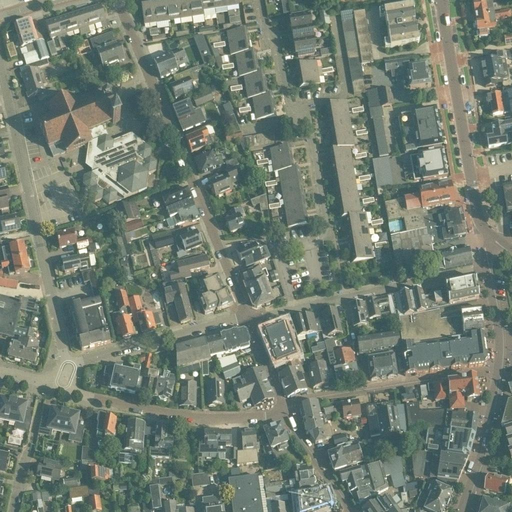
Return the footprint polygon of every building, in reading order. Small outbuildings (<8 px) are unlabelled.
[(164,0),(163,0),(152,2),(156,24),(168,22),(164,0)] [(176,0),(164,0),(168,22),(180,20),(176,0)] [(188,0),(176,0),(180,20),(191,18),(188,0)] [(200,0),(188,0),(191,18),(204,16),(203,11),(200,0)] [(212,0),(200,0),(203,11),(214,10),(212,0)] [(224,0),(212,0),(214,10),(226,8),(224,0)] [(473,5),(471,6),(472,13),(474,12),(475,18),(493,15),(491,2),(491,1),(472,4),(473,5)] [(152,2),(140,4),(144,25),(146,25),(147,31),(145,31),(146,38),(152,37),(152,41),(159,40),(158,36),(156,24),(152,2)] [(100,5),(89,9),(94,26),(100,24),(102,29),(107,27),(100,5)] [(386,10),(383,10),(386,27),(387,27),(388,31),(387,32),(390,48),(415,44),(418,43),(419,41),(419,39),(418,38),(417,37),(413,12),(413,10),(414,9),(413,7),(411,6),(409,6),(392,9),(391,6),(386,7),(386,10)] [(327,8),(321,9),(324,26),(330,25),(327,8)] [(89,9),(78,13),(85,34),(90,33),(88,28),(94,26),(89,9)] [(366,19),(365,11),(353,13),(354,17),(354,21),(366,19)] [(476,23),(474,23),(475,30),(477,30),(477,31),(479,37),(487,36),(486,30),(496,28),(495,20),(511,18),(510,12),(502,13),(493,15),(475,18),(476,23)] [(78,13),(67,16),(73,33),(79,31),(80,36),(85,34),(78,13)] [(353,19),(352,13),(340,15),(341,21),(353,19)] [(291,20),(289,20),(289,21),(288,21),(289,27),(290,26),(291,32),(311,28),(309,17),(307,17),(306,14),(291,17),(291,20)] [(67,16),(56,20),(63,41),(68,40),(66,35),(73,33),(67,16)] [(229,25),(222,26),(222,30),(236,28),(235,24),(239,23),(238,17),(228,18),(229,25)] [(354,25),(353,19),(341,21),(342,27),(354,25)] [(368,28),(366,19),(354,21),(356,30),(368,28)] [(56,20),(45,23),(50,40),(57,38),(59,43),(63,41),(56,20)] [(30,21),(14,26),(21,48),(25,47),(28,54),(36,52),(39,62),(49,59),(43,42),(37,44),(37,43),(30,21)] [(355,32),(354,25),(342,27),(343,34),(355,32)] [(313,40),(311,28),(291,32),(293,44),(313,40)] [(369,37),(368,28),(356,30),(357,39),(369,37)] [(247,30),(226,33),(228,45),(248,41),(247,30)] [(356,38),(355,32),(343,34),(345,40),(356,38)] [(111,34),(91,41),(95,52),(97,51),(103,68),(108,67),(111,68),(114,66),(115,64),(124,61),(118,44),(115,45),(111,34)] [(370,46),(369,37),(357,39),(359,47),(370,46)] [(357,45),(356,38),(345,40),(346,47),(357,45)] [(315,52),(313,40),(293,44),(294,49),(293,49),(294,54),(295,54),(295,56),(297,55),(298,58),(313,55),(313,53),(315,52)] [(248,41),(228,45),(230,56),(235,56),(235,55),(250,53),(248,41)] [(53,42),(47,44),(51,57),(57,55),(53,42)] [(358,52),(357,45),(346,47),(347,53),(358,52)] [(372,54),(370,46),(359,47),(360,56),(372,54)] [(170,55),(153,61),(161,80),(178,73),(174,62),(185,58),(182,50),(170,55)] [(250,53),(235,55),(235,56),(237,66),(257,63),(255,52),(250,53)] [(359,58),(358,52),(347,53),(348,60),(359,58)] [(485,63),(481,63),(484,83),(485,83),(486,87),(494,86),(493,82),(503,80),(500,61),(508,59),(507,52),(493,54),(493,55),(484,57),(485,63)] [(372,54),(360,56),(361,65),(373,63),(372,54)] [(30,72),(21,74),(25,86),(45,80),(43,75),(39,76),(37,69),(48,66),(47,60),(39,62),(28,66),(30,72)] [(407,60),(385,63),(386,72),(391,72),(392,79),(395,78),(396,84),(403,83),(404,91),(409,91),(431,88),(429,78),(428,74),(427,75),(426,66),(408,69),(407,60)] [(316,62),(295,66),(297,77),(318,74),(316,62)] [(257,63),(237,66),(239,78),(243,77),(259,74),(257,63)] [(93,68),(82,72),(84,79),(96,75),(93,68)] [(176,84),(170,86),(175,99),(194,92),(191,85),(198,82),(195,73),(200,71),(199,68),(173,78),(176,84)] [(243,77),(245,88),(265,85),(264,73),(259,74),(243,77)] [(318,74),(297,77),(299,89),(320,85),(318,74)] [(45,80),(25,86),(29,98),(37,96),(39,102),(56,96),(54,90),(45,93),(43,86),(47,85),(45,80)] [(265,85),(245,88),(247,100),(252,99),(267,96),(265,85)] [(369,111),(381,108),(393,107),(390,89),(366,93),(369,111)] [(213,100),(209,91),(193,98),(196,107),(213,100)] [(45,121),(38,124),(48,149),(49,148),(53,158),(66,153),(66,154),(88,145),(86,162),(89,164),(92,167),(92,175),(84,178),(83,186),(89,191),(88,199),(95,204),(102,201),(108,206),(146,191),(148,175),(156,172),(157,163),(150,159),(152,150),(139,140),(131,143),(132,139),(128,136),(113,142),(106,137),(102,127),(112,123),(113,125),(114,124),(118,123),(120,122),(119,120),(118,116),(118,117),(117,115),(115,115),(113,108),(110,102),(111,101),(110,99),(111,99),(109,95),(109,96),(108,94),(107,95),(106,94),(103,96),(101,97),(102,99),(81,107),(78,102),(75,103),(73,98),(48,108),(50,113),(43,117),(45,121)] [(267,96),(252,99),(254,110),(274,107),(272,95),(267,96)] [(499,95),(487,97),(488,104),(490,104),(493,116),(503,114),(507,113),(506,106),(501,107),(499,95)] [(188,101),(172,108),(179,123),(182,130),(184,132),(193,128),(192,126),(194,125),(195,127),(205,123),(200,111),(198,112),(196,107),(193,98),(187,101),(188,101)] [(346,102),(326,105),(328,116),(348,113),(346,102)] [(274,107),(254,110),(256,121),(276,118),(274,107)] [(383,118),(381,108),(369,111),(371,121),(381,119),(383,118)] [(435,110),(398,117),(404,155),(417,153),(416,151),(441,147),(435,110)] [(348,113),(328,116),(330,128),(350,124),(348,113)] [(233,115),(218,121),(219,123),(226,120),(234,134),(225,136),(227,143),(242,138),(240,132),(233,115)] [(387,153),(382,123),(372,125),(377,155),(387,153)] [(511,123),(492,127),(494,138),(487,139),(489,149),(511,144),(511,140),(511,134),(511,133),(511,123)] [(350,124),(330,128),(332,139),(352,135),(350,124)] [(194,137),(185,140),(191,154),(213,145),(209,136),(207,137),(205,132),(204,128),(192,133),(194,137)] [(280,132),(273,133),(273,134),(275,146),(282,144),(280,132)] [(332,139),(334,150),(349,148),(354,147),(352,135),(332,139)] [(290,147),(270,150),(271,162),(292,159),(290,147)] [(334,150),(329,151),(331,162),(351,159),(349,148),(334,150)] [(442,152),(409,158),(414,182),(420,181),(421,182),(423,182),(447,178),(442,152)] [(211,154),(195,161),(201,175),(217,168),(224,165),(220,157),(214,160),(211,154)] [(292,159),(271,162),(273,174),(278,173),(278,172),(294,170),(294,169),(292,159)] [(351,159),(331,162),(333,174),(353,170),(351,159)] [(393,188),(387,159),(376,161),(377,168),(378,175),(380,183),(381,190),(393,188)] [(236,160),(226,164),(228,170),(232,168),(238,166),(236,160)] [(219,180),(210,184),(215,197),(232,190),(230,184),(234,183),(231,175),(235,174),(232,168),(228,170),(225,171),(228,177),(227,177),(226,175),(219,178),(219,180)] [(257,174),(255,169),(254,169),(248,171),(250,177),(257,174)] [(278,172),(278,173),(280,184),(300,181),(298,169),(294,169),(294,170),(278,172)] [(353,170),(333,174),(335,185),(355,181),(353,170)] [(300,181),(280,184),(282,195),(302,192),(300,181)] [(355,181),(335,185),(337,196),(357,193),(355,181)] [(420,197),(384,203),(388,222),(401,219),(401,220),(427,214),(426,210),(454,205),(450,185),(419,191),(420,197)] [(511,185),(502,187),(506,213),(509,212),(511,212),(511,213),(511,185)] [(0,211),(8,209),(5,199),(9,198),(7,188),(0,189),(0,211)] [(186,189),(161,199),(166,210),(169,208),(191,199),(186,189)] [(302,192),(282,195),(284,206),(304,203),(302,192)] [(357,193),(337,196),(339,208),(359,204),(357,193)] [(265,196),(251,202),(253,207),(259,205),(260,212),(267,211),(265,196)] [(191,199),(169,208),(172,216),(182,212),(183,214),(195,210),(191,199)] [(304,203),(284,206),(286,218),(306,214),(304,203)] [(128,204),(115,209),(122,226),(134,221),(128,204)] [(359,204),(339,208),(340,219),(345,218),(361,215),(359,204)] [(233,219),(225,222),(230,234),(244,228),(239,216),(243,214),(240,208),(230,212),(233,219)] [(182,212),(172,216),(176,226),(191,220),(192,223),(199,220),(195,210),(183,214),(182,212)] [(438,212),(432,214),(432,216),(433,216),(434,219),(434,220),(435,226),(444,224),(444,227),(447,227),(447,229),(453,227),(453,226),(455,226),(455,225),(463,223),(461,211),(460,211),(439,216),(438,212)] [(306,214),(286,218),(288,229),(308,226),(306,214)] [(361,215),(345,218),(347,229),(367,226),(365,214),(361,215)] [(406,235),(390,238),(395,264),(427,257),(433,256),(430,236),(435,235),(435,239),(438,238),(439,244),(445,242),(445,243),(459,240),(458,238),(466,237),(465,233),(465,232),(465,231),(467,230),(466,224),(464,224),(463,223),(455,225),(455,226),(453,226),(453,227),(447,229),(447,227),(444,227),(444,224),(435,226),(434,220),(434,219),(433,216),(432,216),(427,217),(427,214),(401,220),(403,220),(406,235)] [(17,217),(0,220),(0,224),(2,235),(20,231),(17,217)] [(137,229),(135,223),(125,226),(120,228),(122,234),(127,232),(137,229)] [(367,226),(347,229),(349,241),(369,237),(367,226)] [(74,232),(56,236),(59,249),(76,245),(77,251),(88,248),(87,240),(76,242),(74,232)] [(112,240),(109,241),(110,245),(113,244),(115,244),(117,250),(120,249),(121,254),(119,255),(120,259),(123,259),(131,256),(128,245),(132,244),(131,241),(135,240),(133,233),(119,237),(112,239),(112,240)] [(176,238),(175,240),(178,247),(177,248),(179,254),(185,251),(185,252),(201,246),(196,233),(185,237),(184,235),(176,238)] [(170,234),(153,239),(156,251),(174,246),(170,234)] [(369,237),(349,241),(351,252),(371,248),(369,237)] [(2,254),(4,262),(4,263),(26,258),(23,243),(9,247),(3,249),(4,254),(2,254)] [(241,249),(236,251),(240,263),(244,262),(246,267),(269,258),(265,248),(256,252),(254,245),(241,250),(241,249)] [(371,248),(351,252),(353,263),(373,260),(371,248)] [(433,256),(427,257),(431,274),(472,265),(469,248),(433,256)] [(80,272),(81,274),(91,271),(87,257),(78,259),(78,258),(62,262),(64,273),(79,270),(80,272)] [(171,283),(184,280),(190,279),(189,273),(208,269),(205,257),(176,264),(178,272),(169,275),(171,283)] [(4,262),(0,263),(2,269),(7,267),(9,275),(15,274),(15,275),(30,272),(26,258),(4,263),(4,262)] [(259,267),(240,275),(245,286),(253,307),(256,308),(265,305),(266,306),(270,305),(270,303),(272,302),(263,279),(267,278),(265,272),(261,273),(259,267)] [(91,271),(81,274),(83,284),(89,282),(94,301),(81,305),(81,307),(79,307),(79,305),(70,308),(81,352),(112,343),(109,330),(104,332),(98,311),(101,311),(98,299),(100,298),(93,271),(91,271)] [(2,278),(1,286),(17,290),(19,282),(2,278)] [(204,296),(198,299),(204,315),(216,310),(217,312),(232,305),(225,291),(223,292),(221,288),(216,278),(199,285),(204,296)] [(387,298),(389,309),(391,319),(398,317),(399,319),(425,313),(477,302),(477,300),(479,300),(475,278),(444,285),(447,300),(441,301),(440,295),(437,296),(434,296),(434,297),(423,299),(421,290),(400,295),(387,298)] [(184,280),(171,283),(161,286),(167,305),(175,303),(180,324),(192,321),(183,287),(186,286),(184,280)] [(119,313),(111,316),(114,323),(116,323),(117,330),(115,330),(117,335),(121,334),(122,340),(132,337),(130,329),(132,329),(129,319),(132,319),(125,293),(115,296),(119,311),(119,313)] [(0,336),(12,339),(19,310),(21,304),(0,298),(0,336)] [(387,298),(366,302),(369,318),(370,320),(380,318),(381,322),(384,322),(383,317),(380,317),(379,310),(384,309),(384,310),(389,309),(387,298)] [(21,304),(19,310),(38,315),(36,302),(23,299),(21,304)] [(362,303),(349,305),(354,328),(366,326),(365,319),(369,318),(366,302),(362,303)] [(439,311),(397,320),(400,347),(464,339),(483,336),(484,336),(481,309),(460,311),(461,318),(440,321),(439,311)] [(336,310),(322,314),(328,336),(342,332),(336,310)] [(143,311),(137,313),(138,317),(137,317),(142,335),(155,331),(151,316),(145,318),(144,315),(143,311)] [(312,316),(302,319),(306,336),(322,332),(319,320),(314,321),(312,316)] [(292,326),(287,327),(292,343),(297,342),(296,339),(306,336),(302,319),(291,321),(292,326)] [(286,325),(263,334),(275,368),(279,366),(298,359),(292,343),(287,327),(286,325)] [(9,351),(8,356),(8,358),(21,361),(29,330),(25,329),(22,341),(19,340),(18,345),(11,344),(9,351)] [(29,330),(21,361),(34,365),(37,357),(39,353),(38,353),(38,350),(37,350),(39,345),(32,343),(33,340),(32,340),(34,331),(29,330)] [(244,330),(225,335),(230,353),(249,347),(244,330)] [(360,355),(368,354),(368,360),(367,360),(371,382),(380,380),(387,379),(397,378),(393,356),(389,357),(388,351),(400,350),(397,334),(357,339),(360,355)] [(225,335),(204,341),(209,358),(230,353),(225,335)] [(464,339),(400,347),(405,377),(416,375),(429,373),(429,374),(441,372),(441,371),(450,370),(450,371),(462,369),(468,368),(484,366),(487,363),(483,336),(464,339)] [(335,340),(324,342),(327,352),(327,355),(338,353),(335,340)] [(209,358),(204,341),(174,349),(174,355),(175,370),(201,364),(207,362),(210,361),(209,358)] [(338,353),(327,355),(328,356),(330,366),(333,365),(338,388),(359,383),(356,366),(352,350),(351,350),(338,353)] [(152,355),(137,359),(138,364),(146,362),(144,370),(148,371),(152,355)] [(234,357),(218,363),(225,380),(241,374),(234,357)] [(282,375),(278,376),(287,399),(307,391),(298,369),(301,368),(298,359),(279,366),(282,375)] [(325,364),(317,366),(319,374),(318,374),(322,388),(330,386),(325,364)] [(106,370),(104,377),(110,378),(108,384),(109,384),(108,389),(111,390),(115,391),(116,393),(120,394),(121,392),(123,393),(127,373),(121,371),(122,366),(117,365),(116,366),(115,369),(111,368),(106,370)] [(319,374),(317,366),(308,368),(313,390),(322,388),(318,374),(319,374)] [(127,373),(123,393),(134,395),(135,392),(136,390),(138,379),(140,370),(134,368),(133,374),(127,373)] [(262,370),(232,381),(234,386),(233,387),(240,403),(251,399),(254,408),(274,400),(262,370)] [(149,372),(147,379),(150,379),(148,391),(151,392),(150,397),(158,399),(162,381),(157,380),(158,374),(149,372)] [(162,381),(158,399),(160,402),(163,403),(167,401),(168,395),(171,396),(175,378),(169,377),(168,382),(162,381)] [(448,383),(428,386),(429,393),(434,392),(435,403),(446,401),(449,400),(449,398),(451,411),(461,411),(460,398),(465,397),(466,403),(478,401),(478,398),(477,393),(476,380),(464,381),(448,383)] [(179,382),(178,407),(195,407),(195,383),(179,382)] [(221,383),(207,383),(209,407),(215,407),(215,405),(224,405),(223,386),(221,386),(221,383)] [(406,398),(402,398),(402,403),(414,402),(413,398),(412,398),(411,390),(405,391),(406,398)] [(509,423),(503,425),(504,428),(511,425),(511,394),(511,395),(511,403),(509,404),(511,412),(506,414),(509,423)] [(0,420),(9,423),(13,402),(8,401),(8,399),(1,397),(1,399),(0,398),(0,420)] [(17,403),(13,402),(9,423),(15,424),(14,430),(28,433),(31,420),(23,418),(26,404),(25,404),(25,402),(18,401),(17,403)] [(342,406),(332,408),(333,414),(342,413),(344,419),(360,417),(357,402),(341,404),(342,406)] [(317,403),(299,407),(306,435),(308,434),(315,444),(324,441),(331,439),(328,429),(327,426),(323,427),(317,403)] [(369,431),(363,432),(364,441),(381,438),(408,434),(405,406),(400,407),(396,410),(395,403),(366,408),(368,420),(367,420),(369,431)] [(418,404),(405,406),(408,434),(427,430),(475,436),(477,418),(463,416),(464,411),(461,411),(451,411),(419,413),(418,404)] [(332,405),(323,407),(324,416),(333,415),(333,414),(332,408),(332,405)] [(61,433),(65,413),(60,411),(60,410),(53,408),(53,410),(51,410),(48,424),(40,422),(37,435),(50,438),(51,431),(61,433)] [(70,412),(69,414),(65,413),(61,433),(69,435),(67,442),(80,444),(83,431),(75,429),(78,415),(76,415),(77,413),(70,412)] [(98,426),(95,440),(104,441),(105,437),(112,438),(114,437),(115,432),(114,430),(116,422),(115,421),(113,419),(100,416),(98,417),(97,424),(98,426)] [(119,455),(118,464),(132,465),(133,456),(132,456),(132,444),(143,445),(143,436),(149,437),(150,430),(144,429),(144,425),(126,424),(124,455),(119,455)] [(267,439),(261,442),(264,452),(277,447),(279,451),(288,448),(287,443),(280,424),(264,430),(267,439)] [(150,449),(150,458),(151,458),(150,479),(160,479),(160,472),(160,470),(155,470),(156,458),(168,459),(169,451),(171,451),(172,441),(166,440),(167,427),(156,426),(155,450),(150,449)] [(427,430),(424,453),(461,459),(462,455),(467,455),(475,436),(427,430)] [(237,453),(237,466),(258,464),(257,451),(259,451),(258,443),(255,443),(254,431),(241,433),(243,452),(237,453)] [(204,433),(204,448),(217,448),(217,433),(204,433)] [(217,448),(217,455),(225,455),(225,448),(230,448),(230,434),(217,433),(217,448)] [(345,435),(333,438),(335,445),(347,442),(345,435)] [(338,451),(328,454),(334,471),(362,462),(355,441),(337,447),(338,451)] [(0,444),(0,471),(4,472),(5,468),(7,468),(11,453),(1,451),(2,445),(0,444)] [(424,453),(411,451),(413,477),(437,481),(437,482),(452,489),(465,459),(461,459),(424,453)] [(358,492),(359,495),(356,496),(355,498),(356,503),(359,504),(388,489),(384,478),(403,473),(398,456),(364,467),(367,477),(362,479),(358,468),(339,474),(342,483),(346,482),(349,493),(357,490),(358,492)] [(272,460),(268,462),(272,472),(281,469),(280,463),(272,460)] [(37,477),(58,482),(63,463),(55,463),(53,469),(39,466),(39,467),(37,467),(36,471),(38,472),(37,477)] [(305,468),(293,469),(295,481),(312,478),(312,477),(311,470),(305,470),(305,468)] [(231,470),(232,480),(240,479),(239,469),(231,470)] [(108,471),(90,472),(91,483),(111,482),(111,483),(115,483),(115,481),(116,481),(115,472),(108,472),(108,471)] [(221,472),(190,476),(191,489),(208,487),(208,482),(222,480),(221,472)] [(402,474),(390,478),(394,491),(395,501),(407,499),(408,506),(414,505),(413,500),(417,499),(416,493),(417,492),(416,485),(405,486),(402,474)] [(489,476),(485,490),(500,494),(504,496),(507,487),(509,488),(511,480),(502,477),(501,479),(489,476)] [(240,479),(232,480),(228,481),(232,511),(262,511),(257,477),(240,479)] [(268,478),(263,479),(266,499),(264,499),(265,507),(271,506),(271,511),(285,511),(284,504),(277,505),(277,501),(275,502),(274,493),(281,492),(280,483),(269,485),(268,478)] [(296,486),(286,488),(287,493),(308,490),(308,487),(313,487),(316,484),(315,480),(312,478),(295,481),(296,486)] [(76,479),(63,481),(64,489),(77,488),(81,487),(79,479),(76,479)] [(162,505),(159,486),(159,480),(146,482),(149,501),(150,511),(162,510),(162,511),(176,511),(175,504),(162,505)] [(424,486),(422,491),(431,495),(441,499),(450,502),(452,496),(451,492),(428,482),(426,486),(424,486)] [(81,497),(82,499),(88,498),(87,488),(67,490),(68,498),(81,497)] [(422,491),(415,507),(425,511),(445,511),(450,502),(441,499),(431,495),(422,491)] [(53,492),(41,494),(42,503),(48,502),(47,499),(53,498),(53,492)] [(317,492),(295,496),(296,511),(325,511),(331,510),(332,507),(331,503),(327,493),(319,496),(317,492)] [(202,504),(201,505),(201,507),(209,507),(209,510),(210,510),(210,511),(222,511),(222,509),(220,497),(216,498),(216,496),(212,497),(212,498),(202,500),(202,504)] [(100,497),(90,499),(91,511),(97,511),(102,511),(100,497)] [(375,502),(381,511),(393,511),(383,498),(380,499),(375,502)] [(483,499),(482,504),(483,507),(482,510),(491,511),(511,511),(511,506),(500,503),(485,499),(485,500),(483,499)] [(381,511),(375,502),(362,511),(363,511),(381,511)]
